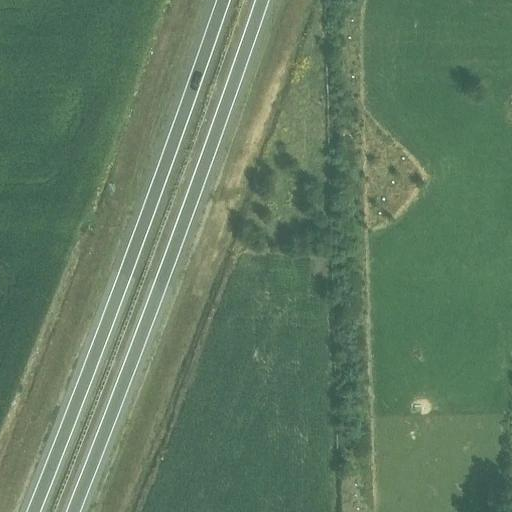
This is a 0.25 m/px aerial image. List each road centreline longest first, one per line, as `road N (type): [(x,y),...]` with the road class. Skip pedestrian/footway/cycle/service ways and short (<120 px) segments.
road 1 (trunk): [(72,511),(262,0)]
road 2 (trunk): [(218,0),(33,511)]
